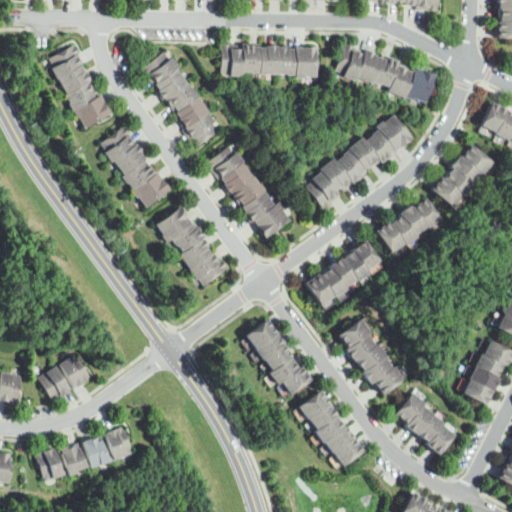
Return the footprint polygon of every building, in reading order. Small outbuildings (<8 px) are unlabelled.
[(437,0),(437,8),(416,7),(416,4),(382,3),(382,0),(437,0)] [(511,0),(511,38),(499,38),(498,0),(511,0)] [(343,42),(434,73),(424,101),(334,71),(343,42)] [(55,74),(46,57),(73,43),(82,60),(55,74)] [(220,44),(239,44),(238,73),(219,72),(220,44)] [(239,44),(258,45),(257,73),(238,73),(239,44)] [(258,45),(277,45),(277,73),(257,73),(258,45)] [(277,45),(296,45),(296,74),(277,73),(277,45)] [(296,45),(315,46),(315,74),(296,74),(296,45)] [(165,49),(220,127),(197,144),(141,66),(165,49)] [(64,91),(55,74),(82,60),(91,77),(64,91)] [(73,108),(64,91),(91,77),(100,94),(73,108)] [(82,125),(73,108),(100,94),(109,111),(82,125)] [(504,107),(490,100),(479,123),(493,130),(504,107)] [(511,126),(511,111),(504,107),(493,130),(492,133),(506,139),(507,137),(511,126)] [(377,127),(375,124),(382,119),(383,121),(393,113),(412,137),(395,151),(377,127)] [(110,159),(98,143),(124,124),(135,140),(110,159)] [(364,139),(372,133),(371,132),(377,127),(395,151),(381,161),(380,159),(364,139)] [(348,148),(348,147),(362,136),(364,139),(380,159),(371,166),(370,164),(364,168),(348,148)] [(121,175),(110,159),(135,140),(147,156),(121,175)] [(207,161),(265,238),(291,219),(233,141),(207,161)] [(480,172),(460,154),(469,144),(489,161),(480,172)] [(335,160),(351,180),(352,182),(366,171),(364,168),(348,148),(342,153),(343,154),(335,160)] [(452,166),(470,182),(472,184),(481,174),(480,172),(460,154),(458,153),(449,164),(452,166)] [(133,191),(121,175),(147,156),(158,172),(133,191)] [(320,170),(335,190),(341,185),(342,187),(351,180),(335,160),(333,157),(319,168),(320,170)] [(443,177),(461,193),(470,182),(452,166),(443,177)] [(320,170),(335,190),(338,194),(322,207),(305,185),(312,179),(311,177),(320,170)] [(144,207),(133,191),(158,172),(170,188),(144,207)] [(430,188),(450,206),(461,193),(443,177),(441,175),(430,188)] [(426,225),(412,206),(424,197),(439,217),(427,226),(426,225)] [(413,234),(399,214),(397,212),(410,202),(412,206),(426,225),(413,234)] [(156,222),(182,204),(194,221),(171,238),(167,241),(162,234),(163,233),(156,222)] [(402,242),(388,223),(399,214),(413,234),(415,236),(403,244),(402,242)] [(374,229),(389,251),(402,242),(388,223),(386,220),(374,229)] [(194,221),(204,235),(183,250),(178,244),(176,245),(171,238),(194,221)] [(204,235),(211,245),(208,247),(212,252),(190,268),(179,253),(183,250),(204,235)] [(351,250),(365,269),(379,259),(364,239),(350,248),(351,250)] [(355,278),(340,258),(351,250),(365,269),(367,272),(356,280),(355,278)] [(190,268),(189,269),(196,278),(199,276),(204,283),(226,267),(214,251),(212,252),(190,268)] [(330,266),(344,286),(355,278),(340,258),(339,256),(328,264),(330,266)] [(318,275),(332,294),(333,296),(345,288),(344,286),(330,266),(318,275)] [(303,282),(319,303),(332,294),(318,275),(316,272),(303,282)] [(511,316),(503,312),(501,311),(507,298),(511,300),(511,316)] [(511,332),(496,324),(503,312),(511,316),(511,332)] [(275,332),(254,348),(244,334),(265,318),(275,332)] [(337,333),(359,318),(368,330),(366,331),(346,346),(337,333)] [(366,331),(375,344),(354,359),(352,360),(343,348),(346,346),(366,331)] [(262,358),(282,344),(283,342),(275,332),(254,348),(253,348),(262,359),(262,358)] [(482,352),(489,338),(511,350),(505,365),(503,363),(482,352)] [(375,344),(376,343),(384,353),(382,355),(361,369),(354,359),(375,344)] [(270,369),(289,355),(290,354),(282,344),(262,358),(270,369)] [(480,351),(473,364),(474,365),(496,376),(503,363),(482,352),(480,351)] [(74,386),(91,375),(76,352),(59,363),(74,386)] [(280,380),(276,383),(267,371),(270,369),(289,355),(298,367),(280,380)] [(361,369),(382,355),(390,366),(371,379),(367,382),(359,371),(361,369)] [(36,377),(56,364),(71,388),(51,400),(36,377)] [(390,366),(392,364),(402,378),(381,393),(371,379),(390,366)] [(300,365),(298,367),(280,380),(289,392),(309,377),(300,365)] [(468,377),(474,365),(496,376),(498,377),(491,389),(468,377)] [(0,380),(0,398),(16,402),(21,375),(2,371),(0,380)] [(484,403),(491,389),(468,377),(461,391),(484,403)] [(318,389),(296,404),(305,418),(306,417),(327,403),(328,402),(318,389)] [(410,391),(422,401),(420,403),(405,422),(392,412),(410,391)] [(327,403),(306,417),(314,428),(333,415),(334,414),(327,403)] [(432,412),(420,403),(405,422),(403,424),(414,433),(415,432),(431,413),(432,412)] [(415,432),(431,413),(441,421),(440,423),(426,440),(415,432)] [(333,415),(314,428),(312,430),(320,442),(321,441),(341,427),(333,415)] [(440,423),(426,440),(424,443),(436,453),(453,433),(440,423)] [(112,458),(131,451),(121,425),(102,432),(112,458)] [(321,441),(341,427),(344,425),(352,437),(351,437),(330,451),(329,452),(321,441)] [(90,466),(109,459),(99,433),(80,440),(90,466)] [(351,437),(330,451),(339,464),(360,450),(351,437)] [(67,474),(86,467),(76,441),(57,448),(67,474)] [(43,479),(63,472),(53,446),(34,453),(43,479)] [(0,479),(6,481),(11,453),(0,451),(0,479)] [(511,485),(495,476),(503,462),(506,463),(511,466),(511,485)] [(397,511),(410,489),(423,497),(422,499),(415,511),(397,511)] [(415,511),(422,499),(434,506),(430,511),(415,511)]
